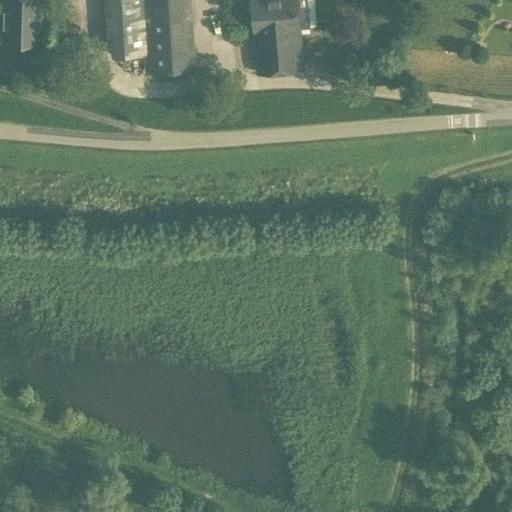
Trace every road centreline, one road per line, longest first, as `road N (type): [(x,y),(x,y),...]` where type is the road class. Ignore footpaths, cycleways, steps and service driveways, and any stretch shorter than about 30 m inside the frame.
road 1 (unclassified): [(0,134),(179,140),(511,118)]
road 2 (track): [(511,158),(440,179),(411,213),(417,360),(390,511)]
